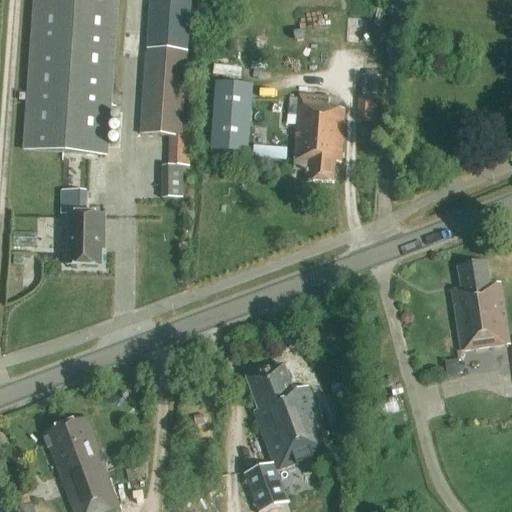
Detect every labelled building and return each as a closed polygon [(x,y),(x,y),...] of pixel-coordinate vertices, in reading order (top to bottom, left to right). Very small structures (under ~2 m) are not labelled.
[(116,0),(34,0),(24,155),(104,160),(116,0)] [(190,141),(181,141),(190,0),(150,0),(141,138),(170,139),(169,170),(163,169),(163,202),(183,202),(184,171),(189,171),(190,141)] [(367,93),(382,93),(383,77),(367,77),(367,93)] [(329,100),(299,97),(294,162),(309,163),(307,183),(333,185),(335,165),(341,166),(345,111),(328,110),(329,100)] [(357,124),(372,125),(373,101),(358,100),(357,124)] [(212,109),(212,122),(232,122),(232,109),(212,109)] [(212,122),(207,122),(207,140),(210,140),(231,140),(234,140),(234,122),(232,122),(212,122)] [(231,140),(210,140),(210,155),(231,155),(231,140)] [(275,151),(234,147),(233,159),(274,163),(275,151)] [(67,268),(101,268),(102,240),(104,240),(105,218),(67,217),(67,268)] [(509,346),(499,285),(490,287),(486,265),(457,270),(461,292),(451,293),(461,353),(509,346)] [(293,395),(283,367),(246,381),(258,413),(253,415),(272,466),(243,477),(255,511),(271,511),(288,506),(276,474),(332,454),(308,389),(293,395)] [(119,511),(101,463),(103,462),(87,419),(44,436),(72,511),(119,511)] [(227,427),(235,450),(249,445),(242,422),(227,427)] [(142,464),(126,467),(129,485),(145,482),(142,464)] [(13,511),(30,505),(25,491),(8,497),(13,511)]
